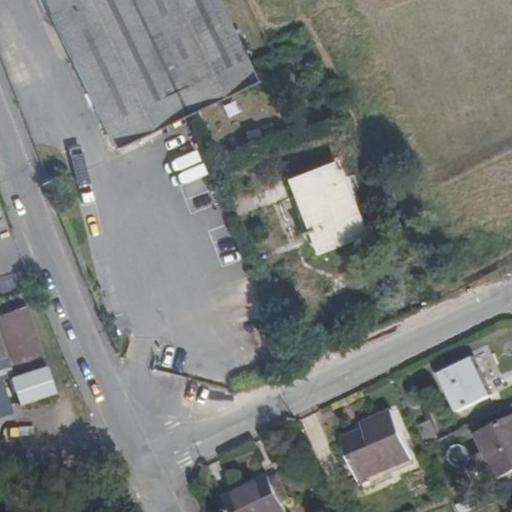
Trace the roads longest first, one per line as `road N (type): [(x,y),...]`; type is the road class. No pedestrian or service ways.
road 1 (unclassified): [(511,296),(147,473)]
road 2 (unclassified): [(0,111),(135,452)]
road 3 (unclassified): [(0,509),(135,452)]
